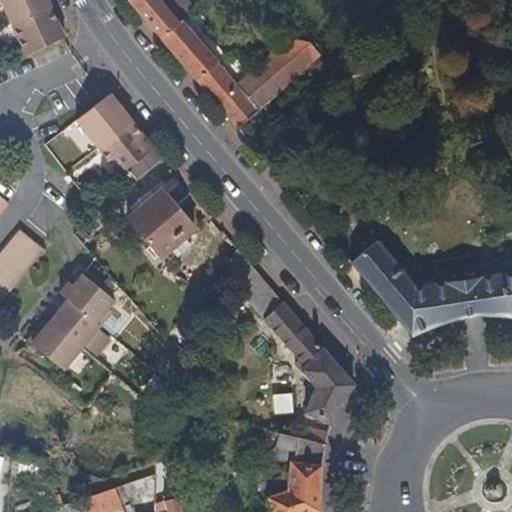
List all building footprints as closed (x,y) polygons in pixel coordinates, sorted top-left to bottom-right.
[(51,8),(47,0),(0,0),(13,27),(51,8)] [(183,21),(194,8),(187,0),(165,0),(162,3),(160,0),(130,0),(136,8),(149,22),(163,39),(183,21)] [(362,20),(346,0),(335,0),(331,4),(351,29),(362,20)] [(372,11),(362,0),(346,0),(362,20),(372,11)] [(382,2),(380,0),(362,0),(372,11),(382,2)] [(67,39),(51,8),(13,27),(28,58),(67,39)] [(280,90),(291,80),(295,77),(301,72),(321,55),(311,43),(292,40),(246,79),(208,34),(200,40),(183,21),(163,39),(175,52),(193,73),(238,127),(251,116),(263,105),(280,90)] [(316,90),(343,67),(328,49),(321,55),(301,72),(316,90)] [(303,86),(295,77),(291,80),(299,89),(303,86)] [(287,99),(299,89),(291,80),(280,90),(287,99)] [(270,114),(287,99),(280,90),(263,105),(270,114)] [(97,149),(130,123),(109,96),(77,122),(97,149)] [(258,125),(270,114),(263,105),(251,116),(258,125)] [(246,136),(258,125),(251,116),(238,127),(246,136)] [(150,150),(130,123),(97,149),(117,176),(140,158),(150,150)] [(159,161),(150,150),(140,158),(149,169),(159,161)] [(193,229),(161,190),(128,219),(160,257),(193,229)] [(11,203),(0,194),(0,210),(3,213),(11,203)] [(320,207),(313,198),(305,205),(312,214),(320,207)] [(45,249),(22,231),(13,241),(36,260),(45,249)] [(36,260),(13,241),(5,252),(27,270),(36,260)] [(511,273),(418,287),(378,241),(353,262),(371,284),(393,310),(405,325),(413,336),(424,331),(436,326),(451,321),(467,318),(480,316),(493,316),(510,316),(511,316),(511,273)] [(275,293),(237,249),(228,264),(258,298),(265,304),(275,293)] [(27,270),(5,252),(0,256),(0,263),(19,280),(27,270)] [(19,280),(0,263),(0,280),(11,290),(19,280)] [(258,298),(228,264),(224,272),(224,274),(230,281),(251,306),(258,298)] [(218,300),(230,281),(224,274),(211,296),(218,300)] [(107,310),(114,303),(82,276),(74,287),(70,283),(60,295),(67,301),(99,326),(111,313),(107,310)] [(11,290),(0,280),(0,299),(1,301),(11,290)] [(353,385),(325,351),(275,293),(265,304),(258,298),(251,306),(304,367),(301,371),(315,388),(305,412),(330,425),(335,414),(340,404),(353,385)] [(80,349),(99,326),(67,301),(48,323),(80,349)] [(61,370),(80,349),(48,323),(41,331),(37,329),(26,341),(61,370)] [(319,443),(322,433),(303,427),(300,438),(319,443)] [(317,497),(317,479),(319,466),(321,452),(323,444),(319,443),(300,438),(265,429),(262,442),(275,445),(294,450),(291,463),(289,467),(287,467),(283,470),(280,473),(280,477),(280,480),(282,484),(287,487),(287,491),(266,498),(271,511),(314,511),(319,510),(317,497)] [(291,463),(294,450),(275,445),(271,459),(291,463)] [(155,488),(155,474),(139,480),(141,492),(143,492),(155,488)] [(141,492),(139,480),(122,486),(125,498),(141,492)] [(105,508),(124,501),(126,500),(125,498),(122,486),(55,509),(56,511),(67,511),(70,511),(82,511),(104,505),(105,508)] [(155,502),(155,488),(143,492),(144,504),(155,502)] [(180,511),(176,498),(166,501),(168,511),(180,511)] [(154,511),(155,502),(144,504),(145,511),(154,511)]
